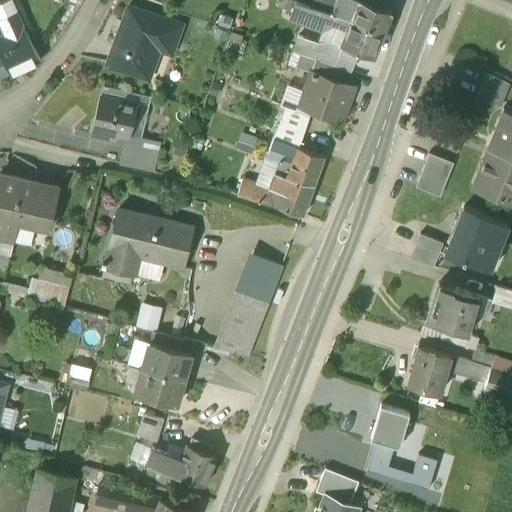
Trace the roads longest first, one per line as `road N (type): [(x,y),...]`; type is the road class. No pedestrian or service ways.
road 1 (primary): [(232,511),(434,0)]
road 2 (residential): [(96,0),(41,86),(0,112)]
